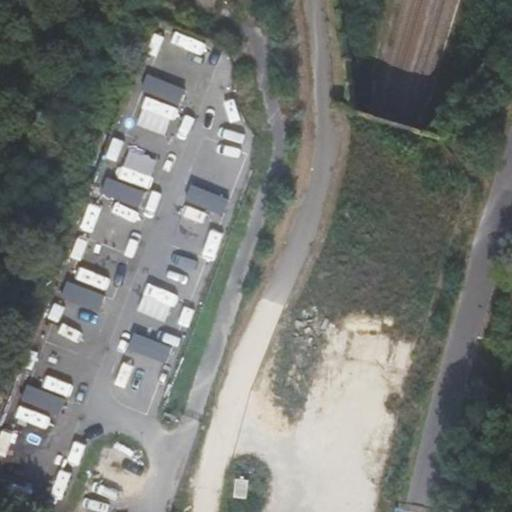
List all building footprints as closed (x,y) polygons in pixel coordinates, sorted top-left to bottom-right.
[(195,86),(158,71),(151,90),(187,104),(195,86)] [(154,191),(117,175),(111,192),(148,207),(154,191)] [(237,195),(201,181),(194,200),(230,215),(237,195)] [(112,296),(75,281),(69,297),(106,312),(112,296)] [(177,347),(140,332),(134,350),(168,365),(177,347)] [(70,400),(34,383),(27,401),(64,416),(70,400)]
